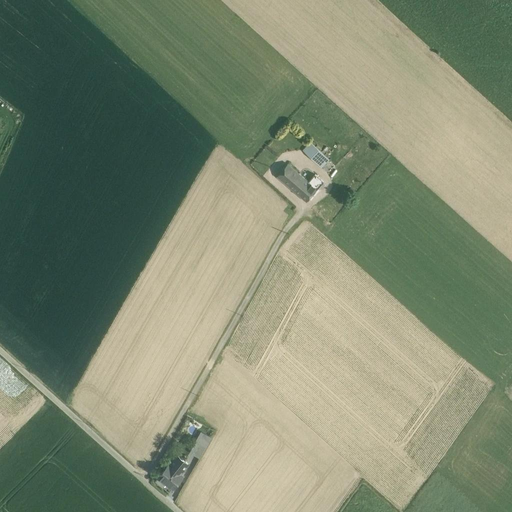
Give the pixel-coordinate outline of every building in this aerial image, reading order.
[(310,142),(303,150),(306,153),(314,146),(310,142)] [(323,154),(314,146),(306,153),(315,162),(323,154)] [(323,154),(315,162),(321,167),(329,160),(323,154)] [(309,182),(287,164),(277,176),(306,201),(323,181),(315,174),(309,182)] [(211,438),(201,432),(196,441),(206,447),(211,438)] [(206,447),(196,441),(190,451),(200,457),(206,447)] [(184,468),(188,463),(178,455),(170,465),(169,464),(155,480),(163,486),(166,482),(173,488),(183,475),(182,474),(186,469),(184,468)]
